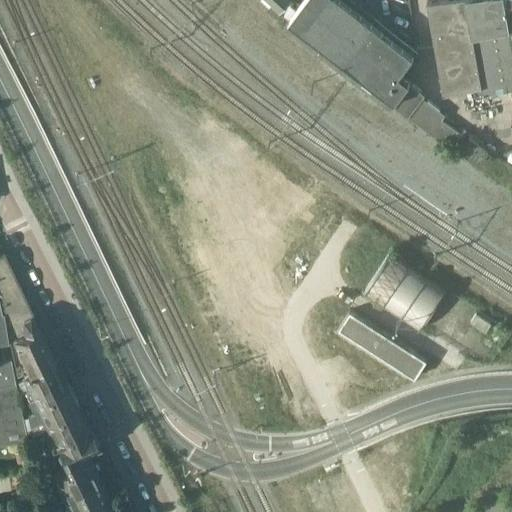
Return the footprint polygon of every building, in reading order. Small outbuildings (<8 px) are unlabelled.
[(302,0),(285,21),(392,103),(440,140),(453,147),(462,134),(442,118),(445,114),(422,97),(425,93),(409,81),(410,80),(400,72),(415,52),(408,47),(346,0),(302,0)] [(511,90),(511,41),(504,0),(440,0),(428,2),(444,93),(482,87),(484,96),(511,90)] [(479,167),(490,152),(469,137),(458,152),(479,167)] [(420,328),(447,288),(389,250),(363,290),(420,328)] [(10,338),(17,373),(24,370),(26,373),(54,359),(55,358),(4,252),(1,253),(1,252),(0,252),(0,253),(1,255),(0,255),(0,306),(6,336),(7,338),(10,338)] [(339,327),(415,376),(427,358),(350,309),(339,327)] [(492,321),(476,311),(470,320),(486,330),(492,321)] [(15,379),(10,359),(0,361),(0,443),(27,439),(15,379)] [(57,362),(56,363),(54,359),(26,373),(17,378),(22,390),(28,387),(33,399),(69,382),(63,371),(62,372),(57,362)] [(29,426),(76,403),(72,394),(74,393),(69,382),(33,399),(39,412),(27,418),(29,426)] [(55,438),(86,423),(85,422),(87,421),(83,412),(81,413),(76,403),(29,426),(32,437),(43,431),(39,423),(44,421),(52,439),(55,438)] [(65,459),(85,449),(99,443),(93,431),(90,432),(88,428),(91,426),(90,424),(87,426),(86,423),(55,438),(52,439),(53,440),(48,443),(52,452),(60,449),(65,459)] [(29,446),(15,449),(19,467),(33,465),(29,446)] [(45,456),(40,446),(34,449),(36,460),(45,456)] [(66,492),(100,476),(95,466),(94,467),(89,456),(85,449),(65,459),(69,466),(56,472),(66,492)] [(12,475),(0,476),(0,489),(14,487),(13,484),(32,481),(30,469),(11,472),(12,475)] [(66,492),(74,511),(76,511),(108,497),(104,488),(105,487),(100,476),(66,492)] [(76,511),(117,511),(115,506),(113,507),(108,497),(76,511)]
